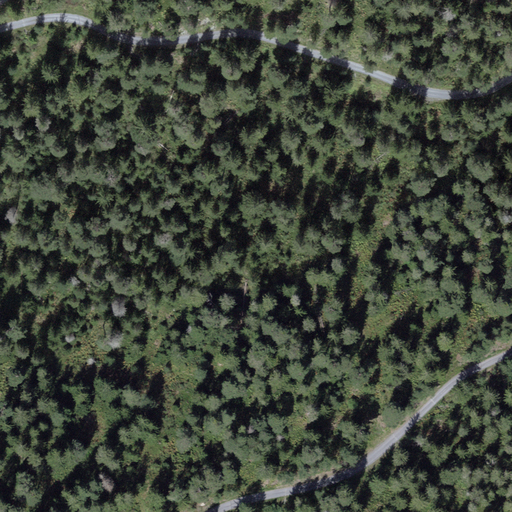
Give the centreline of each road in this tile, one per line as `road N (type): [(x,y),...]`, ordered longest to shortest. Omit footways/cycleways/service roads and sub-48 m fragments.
road 1 (track): [(511,75),(487,92),(431,94),(247,34),(169,42),(66,18),(0,29)]
road 2 (track): [(217,511),(321,485),(373,458),(445,388),(511,352)]
